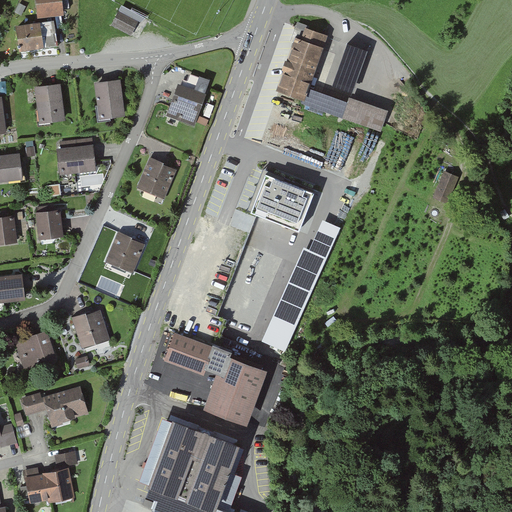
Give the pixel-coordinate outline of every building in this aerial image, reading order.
[(68,0),(38,0),(39,12),(69,9),(68,0)] [(141,18),(125,10),(116,27),(132,35),(141,18)] [(53,22),(17,28),(20,50),(56,44),(53,22)] [(304,42),(299,40),(281,92),(311,101),(309,108),(383,132),(390,112),(355,101),(370,56),(360,52),(343,101),(312,91),(330,38),(307,30),(304,42)] [(185,84),(178,82),(166,115),(195,125),(206,92),(205,91),(210,78),(200,74),(199,76),(190,72),(185,84)] [(121,77),(95,81),(100,117),(126,114),(121,77)] [(61,81),(35,85),(40,122),(66,119),(61,81)] [(61,147),(57,147),(60,173),(96,169),(93,137),(60,141),(61,147)] [(20,151),(0,153),(0,180),(23,177),(20,151)] [(164,160),(150,155),(137,186),(165,198),(177,169),(164,161),(164,160)] [(254,200),(249,213),(254,215),(299,232),(314,193),(283,181),(285,177),(266,170),(254,200)] [(447,172),(435,196),(444,200),(455,176),(447,172)] [(241,195),(191,325),(220,336),(225,321),(215,317),(254,215),(249,213),(254,200),(241,195)] [(61,208),(35,211),(40,239),(65,236),(61,208)] [(15,213),(0,215),(0,242),(18,241),(15,213)] [(306,251),(267,339),(287,348),(338,232),(325,226),(312,254),(306,251)] [(133,234),(118,230),(106,260),(133,271),(145,243),(132,236),(133,234)] [(23,272),(0,275),(0,302),(26,298),(23,272)] [(111,338),(101,308),(86,312),(86,310),(72,316),(82,348),(111,338)] [(47,328),(14,340),(24,369),(57,357),(47,328)] [(274,371),(180,336),(170,363),(207,377),(211,365),(224,370),(208,412),(253,428),(274,371)] [(88,355),(75,358),(78,368),(91,365),(88,355)] [(42,391),(21,397),(26,415),(47,409),(52,427),(64,423),(63,420),(73,417),(73,419),(90,413),(83,390),(82,391),(80,384),(43,395),(42,391)] [(24,423),(21,412),(14,414),(18,426),(24,423)] [(226,511),(249,450),(168,421),(145,487),(176,498),(170,511),(226,511)] [(0,425),(0,426),(2,435),(0,435),(0,442),(1,447),(18,442),(12,422),(0,425)] [(78,463),(76,450),(56,453),(59,466),(78,463)] [(38,466),(23,470),(26,484),(20,485),(22,495),(29,494),(31,502),(48,499),(49,502),(75,496),(69,466),(42,471),(42,472),(40,472),(38,466)]
